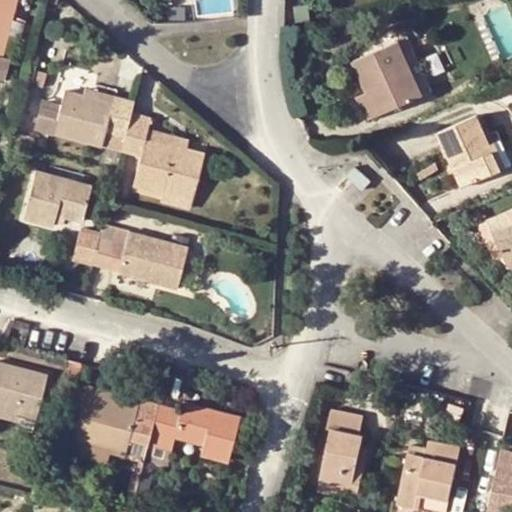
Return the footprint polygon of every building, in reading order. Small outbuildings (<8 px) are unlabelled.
[(0,0),(0,54),(3,55),(17,0),(0,0)] [(371,89),(382,112),(422,94),(407,58),(398,40),(355,59),(368,90),(371,89)] [(112,102),(115,95),(86,87),(84,94),(112,102)] [(357,95),(367,118),(382,112),(371,89),(368,90),(357,95)] [(122,150),(132,111),(135,100),(115,95),(112,102),(84,94),(65,90),(61,112),(41,108),(37,123),(41,124),(40,128),(122,150)] [(151,116),(132,111),(122,150),(141,155),(133,183),(163,191),(193,199),(206,151),(188,146),(170,141),(146,135),(151,116)] [(463,185),(501,168),(501,166),(489,141),(485,132),(477,114),(439,131),(463,185)] [(170,141),(188,146),(190,138),(172,134),(170,141)] [(489,141),(501,166),(507,163),(496,138),(489,141)] [(361,192),(370,181),(355,167),(345,178),(361,192)] [(54,224),(55,221),(56,213),(65,215),(83,220),(92,184),(37,170),(24,217),(54,224)] [(161,199),(191,208),(193,199),(163,191),(161,199)] [(511,254),(511,207),(488,218),(493,230),(506,257),(511,254)] [(55,221),(63,222),(65,215),(56,213),(55,221)] [(188,246),(103,223),(101,232),(93,263),(106,267),(110,253),(122,257),(121,262),(147,269),(145,278),(178,287),(188,246)] [(73,259),(93,263),(101,232),(81,226),(73,259)] [(506,257),(493,230),(483,234),(496,261),(510,267),(506,257)] [(121,262),(118,271),(145,278),(147,269),(121,262)] [(0,407),(18,412),(36,416),(48,373),(0,360),(0,407)] [(84,392),(73,436),(110,445),(127,449),(130,438),(149,442),(159,403),(113,392),(111,398),(84,392)] [(180,408),(159,403),(149,442),(170,448),(174,435),(203,443),(201,453),(228,460),(240,415),(183,400),(180,408)] [(0,414),(17,419),(18,412),(0,407),(0,414)] [(359,491),(364,465),(357,464),(361,445),(364,432),(360,431),(364,415),(331,407),(328,424),(332,424),(319,487),(340,492),(341,487),(359,491)] [(63,438),(53,436),(48,452),(59,454),(63,438)] [(110,445),(73,436),(69,451),(106,461),(110,445)] [(460,445),(429,439),(429,442),(428,446),(426,454),(409,451),(399,502),(420,506),(423,491),(450,496),(460,445)] [(409,451),(426,454),(428,446),(429,442),(412,439),(409,451)] [(170,448),(149,442),(143,463),(164,469),(170,448)] [(357,464),(364,465),(369,447),(361,445),(357,464)] [(508,511),(511,511),(511,447),(503,446),(499,463),(490,502),(510,507),(508,511)] [(508,511),(510,507),(490,502),(488,511),(508,511)]
